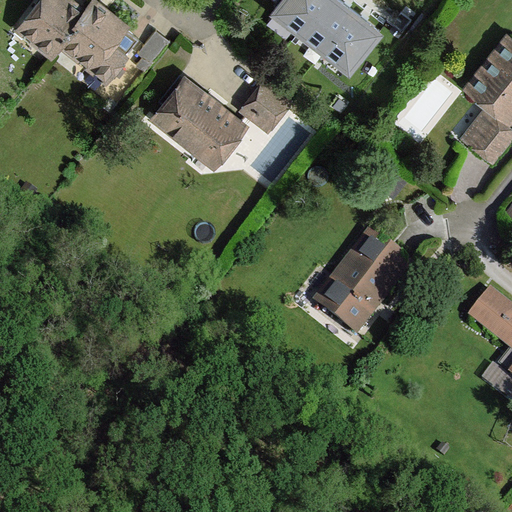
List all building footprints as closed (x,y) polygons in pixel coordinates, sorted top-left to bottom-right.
[(90,71),(126,27),(91,0),(85,0),(80,8),(69,0),(39,0),(15,31),(51,59),(60,47),(90,71)] [(338,0),(284,0),(270,18),(348,81),(384,36),(338,0)] [(367,0),(393,19),(407,0),(367,0)] [(170,42),(147,23),(119,57),(142,76),(170,42)] [(511,119),(511,36),(504,31),(458,89),(482,108),(455,141),(488,166),(511,136),(511,132),(506,127),(511,119)] [(266,136),(292,104),(263,80),(234,116),(183,75),(147,121),(211,172),(250,123),(266,136)] [(409,268),(364,234),(309,306),(354,340),(409,268)] [(511,385),(511,311),(487,293),(465,321),(511,357),(511,368),(504,379),(511,385)]
